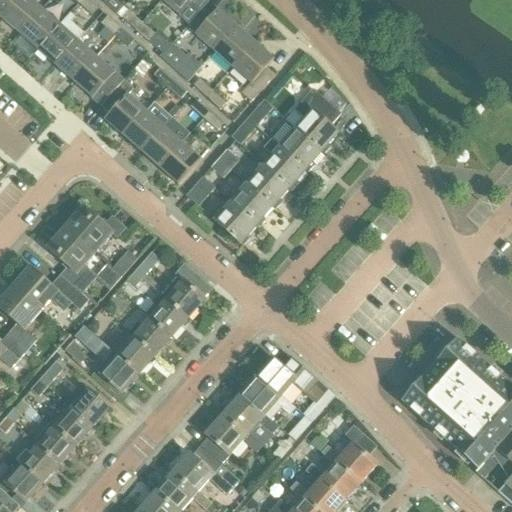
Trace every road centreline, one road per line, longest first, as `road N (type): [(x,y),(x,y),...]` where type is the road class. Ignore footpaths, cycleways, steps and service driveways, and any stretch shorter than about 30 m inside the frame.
road 1 (residential): [(0,233),(41,186),(80,160),(107,165),(264,308)]
road 2 (residential): [(84,511),(264,308)]
road 3 (residential): [(264,308),(405,152)]
road 4 (tertiary): [(405,152),(342,52),(287,0)]
road 5 (residential): [(352,391),(459,272)]
road 6 (tertiary): [(459,272),(405,152)]
road 7 (residential): [(352,391),(264,308)]
